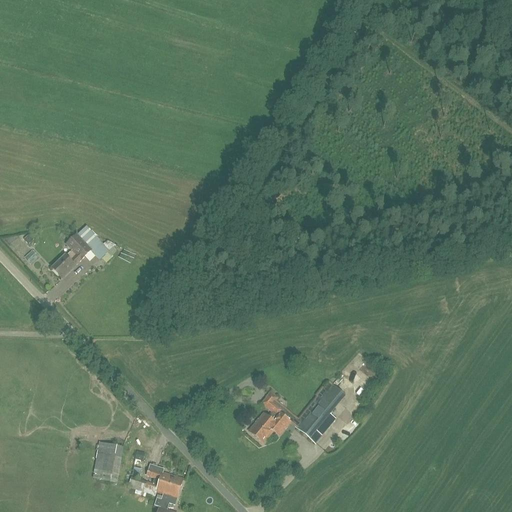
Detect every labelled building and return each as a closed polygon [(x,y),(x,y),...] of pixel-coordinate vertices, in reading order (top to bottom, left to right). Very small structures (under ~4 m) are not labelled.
[(100,260),(101,259),(108,252),(85,228),(77,235),(66,245),(72,251),(66,256),(52,269),(63,279),(76,266),(75,266),(81,260),(81,261),(91,251),(100,260)] [(32,267),(40,259),(31,249),(23,258),(32,267)] [(326,392),(316,404),(296,428),(315,444),(335,420),(330,416),(345,398),(329,383),(324,389),(326,392)] [(270,412),(276,417),(272,422),(263,415),(249,433),(262,444),(272,432),(278,436),(289,423),(279,414),(281,411),(278,408),(273,404),(277,399),(270,393),(267,397),(260,404),(270,412)] [(119,445),(114,444),(104,440),(98,457),(123,465),(129,448),(119,445)] [(156,493),(163,495),(163,496),(165,490),(168,491),(171,483),(170,483),(171,477),(162,474),(163,471),(150,466),(147,477),(154,479),(153,485),(131,478),(128,488),(155,497),(156,493)] [(96,473),(95,480),(104,482),(106,475),(96,473)] [(157,496),(154,507),(160,509),(162,502),(175,506),(178,495),(183,481),(171,477),(170,483),(171,483),(168,491),(165,490),(163,496),(163,495),(162,498),(157,496)]
